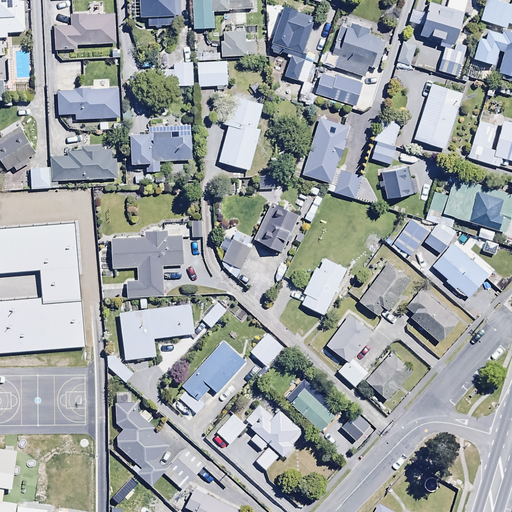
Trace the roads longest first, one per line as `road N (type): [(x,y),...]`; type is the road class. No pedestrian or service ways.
road 1 (residential): [(421,416),(511,308)]
road 2 (residential): [(334,511),(421,416)]
